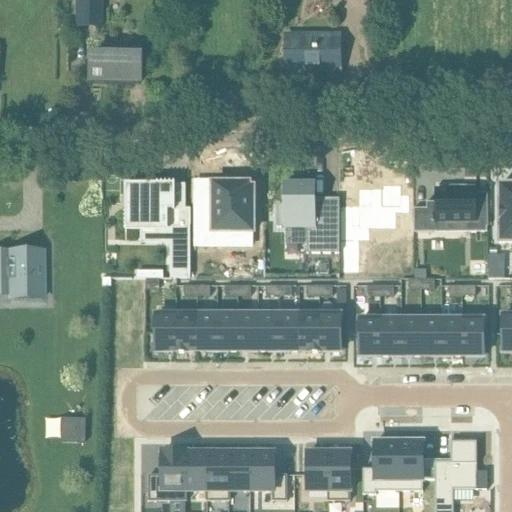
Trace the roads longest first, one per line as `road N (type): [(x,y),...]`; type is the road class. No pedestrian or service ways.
road 1 (unclassified): [(0,136),(511,131)]
road 2 (residential): [(354,397),(338,428),(139,432),(126,416),(127,386),(140,377),(337,377)]
road 3 (residential): [(354,397),(507,396)]
